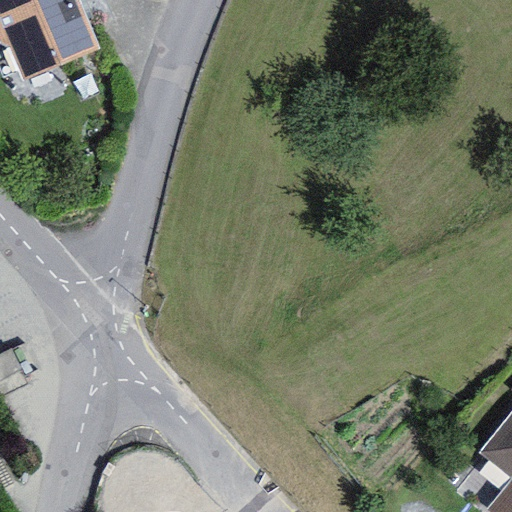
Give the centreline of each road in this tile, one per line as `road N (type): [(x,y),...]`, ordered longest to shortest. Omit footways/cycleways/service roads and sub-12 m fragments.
road 1 (residential): [(103,329),(149,145),(199,0)]
road 2 (residential): [(103,329),(268,511)]
road 3 (residential): [(60,511),(103,329)]
road 4 (residential): [(103,329),(0,211)]
